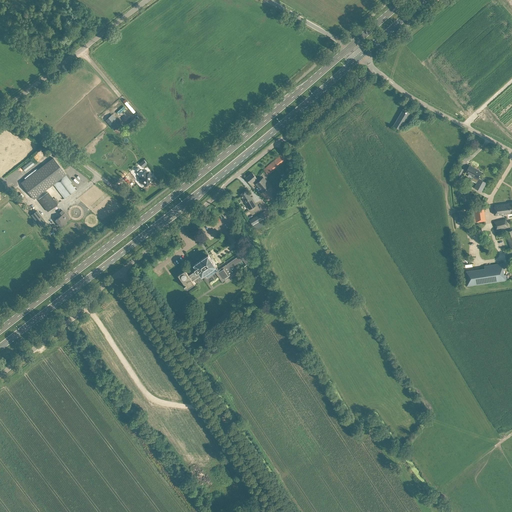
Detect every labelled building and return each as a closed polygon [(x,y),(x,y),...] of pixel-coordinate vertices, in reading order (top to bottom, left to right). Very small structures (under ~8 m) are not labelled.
[(393,125),(400,129),(411,111),(404,108),(393,125)] [(105,120),(114,130),(121,124),(112,114),(105,120)] [(264,170),(268,174),(286,159),(282,154),(264,170)] [(21,183),(34,199),(54,183),(65,198),(75,190),(64,175),(66,174),(53,158),(21,183)] [(144,159),(140,163),(144,167),(148,163),(144,159)] [(467,170),(466,172),(473,175),(472,176),(470,180),(476,183),(474,188),(482,192),(486,182),(479,179),(478,179),(479,176),(481,172),(469,166),(467,170)] [(137,173),(140,176),(139,177),(141,180),(146,186),(154,178),(151,174),(147,170),(144,172),(142,169),(137,173)] [(246,178),(251,183),(254,180),(257,183),(256,183),(263,192),(271,185),(263,177),(259,181),(257,178),(252,172),(246,178)] [(240,194),(250,209),(256,206),(247,190),(240,194)] [(38,200),(48,211),(57,204),(48,192),(38,200)] [(511,203),(495,206),(496,215),(511,212),(511,203)] [(474,209),(476,222),(485,221),(483,207),(474,209)] [(60,212),(62,215),(56,220),(61,227),(66,223),(65,221),(69,218),(64,213),(62,210),(60,212)] [(263,212),(250,220),(253,225),(266,217),(263,212)] [(33,217),(42,229),(45,227),(41,222),(44,220),(38,213),(33,217)] [(494,222),(496,230),(508,227),(506,219),(494,222)] [(251,262),(244,252),(227,264),(228,264),(226,265),(218,270),(208,255),(194,264),(196,268),(194,269),(196,270),(189,275),(185,270),(178,275),(185,285),(185,286),(185,287),(186,286),(188,289),(195,284),(193,281),(201,275),(202,276),(205,274),(207,278),(215,272),(222,282),(237,272),(233,267),(243,260),(246,265),(251,262)] [(465,271),(467,286),(506,280),(505,275),(504,275),(503,269),(505,269),(504,263),(484,266),(484,268),(465,271)] [(248,271),(253,278),(260,273),(257,268),(257,269),(255,266),(248,271)]
